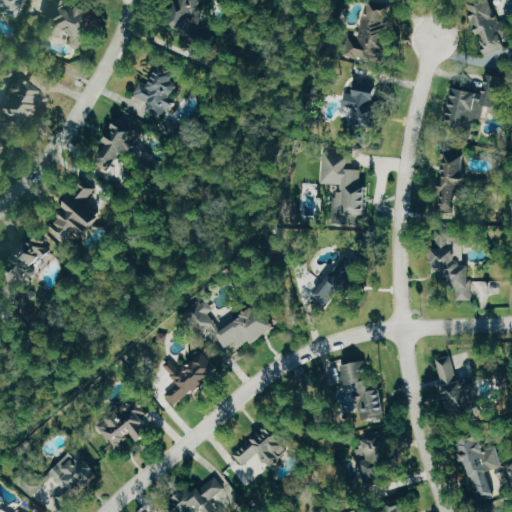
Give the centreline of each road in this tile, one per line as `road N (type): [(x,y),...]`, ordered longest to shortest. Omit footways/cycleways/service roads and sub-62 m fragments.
road 1 (residential): [(433,35),(398,242),(415,405),(448,511)]
road 2 (residential): [(103,511),(250,384),(302,352),(402,328)]
road 3 (residential): [(0,208),(87,101),(136,0)]
